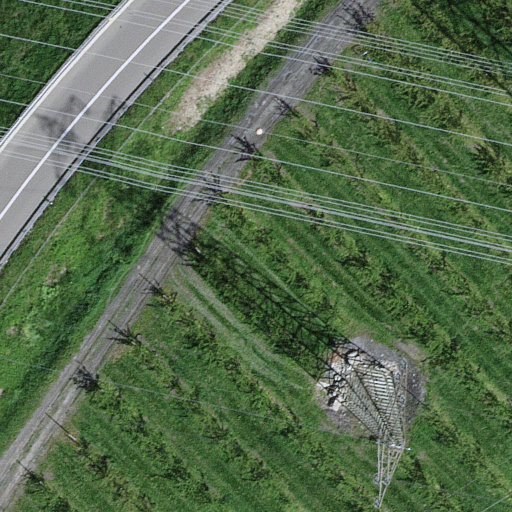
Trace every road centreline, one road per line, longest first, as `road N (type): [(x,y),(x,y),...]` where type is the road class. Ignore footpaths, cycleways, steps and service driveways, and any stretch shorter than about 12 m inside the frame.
road 1 (track): [(359,0),(218,170),(0,492)]
road 2 (motorway): [(0,195),(169,0)]
